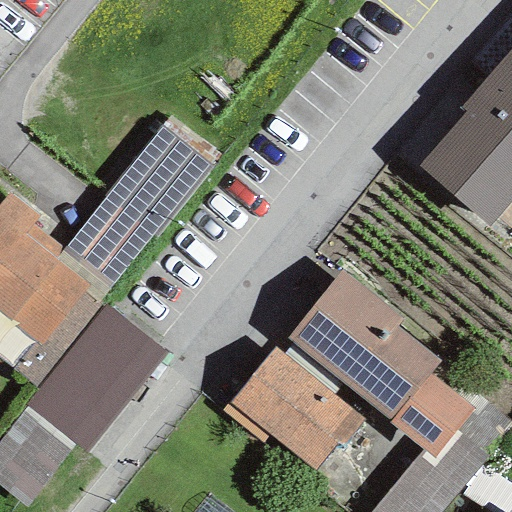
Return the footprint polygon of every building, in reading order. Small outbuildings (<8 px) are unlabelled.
[(511,48),(459,110),(465,114),(418,165),(490,227),(511,201),(511,48)] [(209,165),(160,127),(65,246),(113,285),(209,165)] [(53,226),(10,191),(0,203),(0,315),(39,347),(89,285),(55,257),(62,248),(45,235),(53,226)] [(340,270),(285,337),(390,422),(428,375),(439,361),(396,326),(401,320),(340,270)] [(22,405),(26,408),(75,447),(86,455),(166,354),(102,304),(22,405)] [(364,419),(272,347),(221,411),(261,443),(267,435),(314,472),(337,443),(341,447),(364,419)] [(467,405),(428,375),(390,422),(388,424),(422,451),(431,459),(472,410),(467,405)] [(476,394),(467,405),(472,410),(431,459),(422,451),(371,511),(443,511),(511,431),(511,424),(507,420),(476,394)] [(75,447),(26,408),(0,440),(0,486),(26,508),(75,447)]
